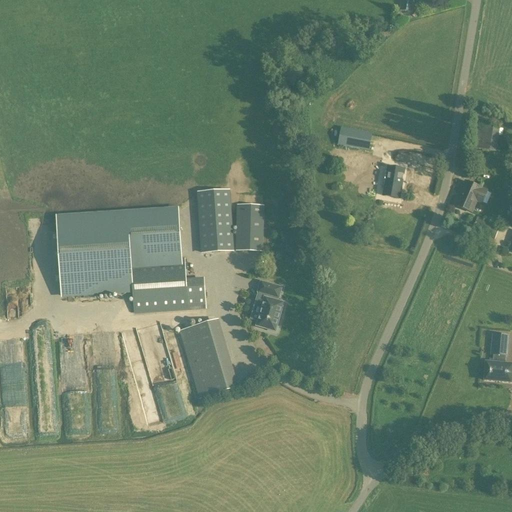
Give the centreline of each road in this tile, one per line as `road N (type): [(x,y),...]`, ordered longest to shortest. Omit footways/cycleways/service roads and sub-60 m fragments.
road 1 (unclassified): [(376,477),(361,453),(365,386),(438,214),(476,0)]
road 2 (unclassified): [(511,416),(433,438),(376,477)]
